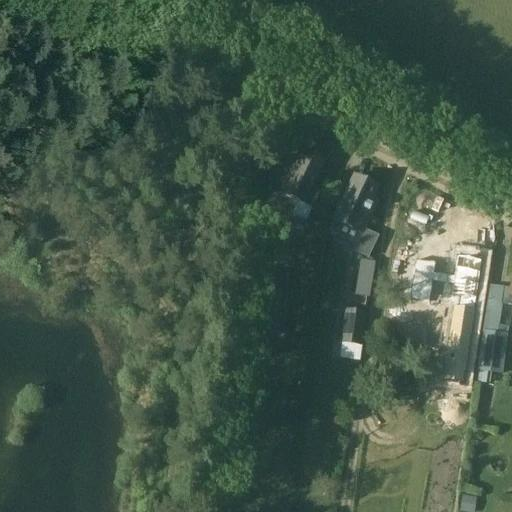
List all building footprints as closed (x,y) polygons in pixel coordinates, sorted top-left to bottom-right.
[(289,177),(280,194),(312,209),(320,192),(311,188),(323,162),(301,152),(289,177)] [(336,220),(331,232),(357,244),(353,252),(368,259),(378,237),(365,231),(379,202),(373,199),(378,189),(354,177),(333,219),(336,220)] [(415,260),(409,300),(429,303),(432,282),(452,285),(450,295),(460,297),(458,307),(453,306),(443,373),(465,376),(474,310),(475,299),(476,299),(482,260),(456,256),(453,276),(433,273),(435,263),(415,260)] [(511,282),(509,288),(503,288),(501,305),(511,306),(511,282)] [(285,294),(260,291),(259,291),(254,333),(281,336),(286,294),(285,294)] [(345,310),(339,342),(360,347),(365,314),(345,310)] [(477,372),(501,375),(508,326),(484,323),(477,372)] [(462,497),(460,511),(461,511),(472,511),(475,499),(462,497)]
